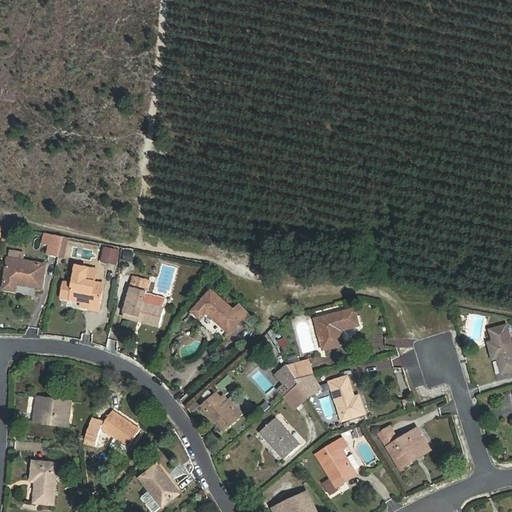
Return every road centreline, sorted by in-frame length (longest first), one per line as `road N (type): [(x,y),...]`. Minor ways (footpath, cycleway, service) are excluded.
road 1 (track): [(437,356),(376,291),(139,244),(166,0)]
road 2 (residential): [(232,511),(166,396),(103,359),(4,342)]
road 3 (residential): [(487,481),(450,367),(437,356)]
